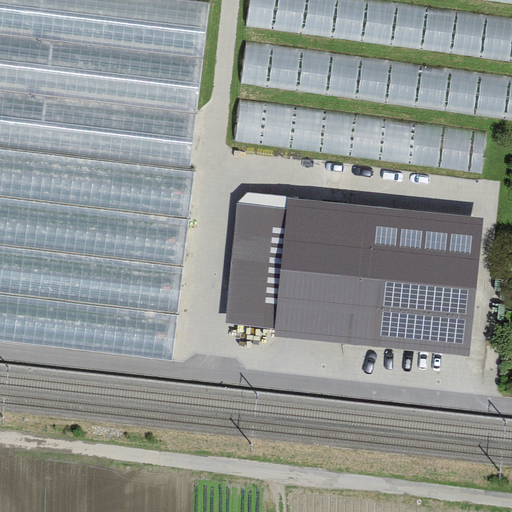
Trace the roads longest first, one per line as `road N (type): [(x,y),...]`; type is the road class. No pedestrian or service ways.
road 1 (unclassified): [(0,445),(511,504)]
road 2 (unclassified): [(0,353),(511,407)]
